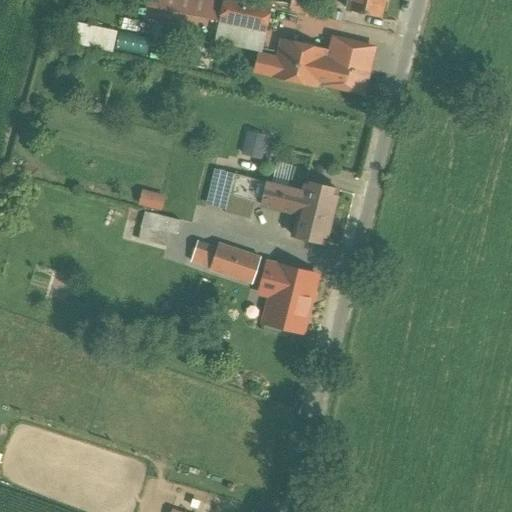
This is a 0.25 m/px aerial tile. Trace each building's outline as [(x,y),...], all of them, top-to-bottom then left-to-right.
[(152,0),(151,6),(219,20),(215,38),(262,49),(272,3),(258,0),(152,0)] [(346,0),(343,17),(378,24),(383,0),(346,0)] [(69,20),(65,41),(110,52),(115,31),(69,20)] [(273,59),(256,56),(249,80),(312,95),(314,88),(364,100),(377,49),(328,37),(324,51),(279,40),(273,59)] [(262,159),(266,135),(244,131),(240,155),(262,159)] [(206,158),(196,209),(247,221),(259,179),(234,174),(237,164),(206,158)] [(266,186),(261,207),(293,215),(287,239),(321,248),(335,192),(303,184),(300,194),(266,186)] [(138,190),(136,205),(160,209),(162,194),(138,190)] [(177,221),(143,213),(136,241),(162,247),(165,236),(173,238),(177,221)] [(315,278),(194,247),(188,267),(271,289),(263,322),(301,332),(315,278)]
